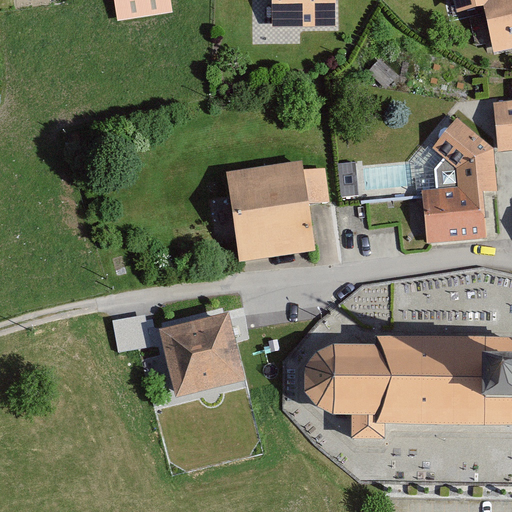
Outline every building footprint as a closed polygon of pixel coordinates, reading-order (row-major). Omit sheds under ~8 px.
[(171,0),(111,0),(114,21),(174,13),(171,0)] [(339,0),(273,0),(273,28),(339,28),(339,0)] [(511,0),(447,0),(450,12),(491,4),(499,47),(511,44),(511,0)] [(511,102),(494,104),(498,152),(511,150),(511,102)] [(497,150),(458,117),(433,147),(459,169),(459,188),(424,189),(426,244),(500,241),(497,150)] [(352,158),(339,159),(341,182),(354,180),(352,158)] [(307,164),(228,174),(239,261),(318,251),(307,164)] [(112,315),(117,348),(149,343),(144,311),(112,315)] [(234,317),(164,332),(179,401),(250,385),(234,317)] [(511,346),(386,342),(385,351),(345,351),(329,358),(313,368),(310,382),(311,399),(318,413),(331,423),(344,426),(357,427),(358,448),(390,449),(391,435),(511,438),(511,346)]
